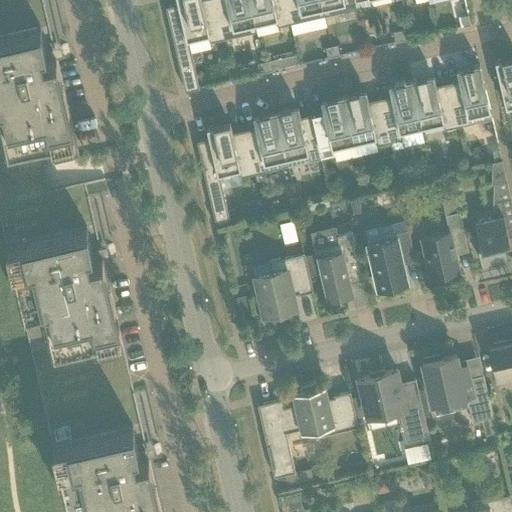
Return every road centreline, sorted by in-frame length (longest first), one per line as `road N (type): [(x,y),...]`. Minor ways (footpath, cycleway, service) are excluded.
road 1 (residential): [(144,116),(511,27)]
road 2 (residential): [(211,379),(511,314)]
road 3 (tertiary): [(211,379),(144,116)]
road 4 (tertiary): [(242,511),(211,379)]
